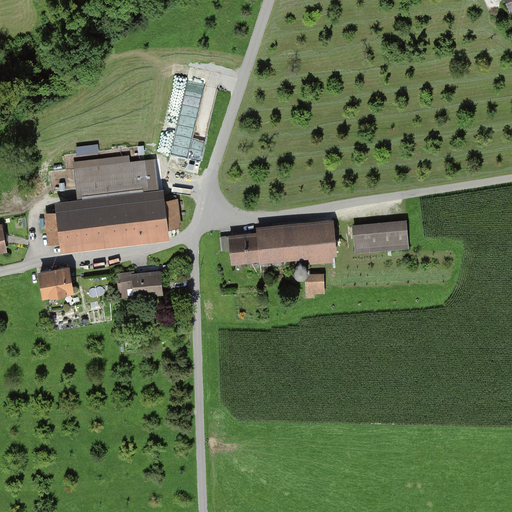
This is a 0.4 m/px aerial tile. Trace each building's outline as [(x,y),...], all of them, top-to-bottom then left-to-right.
[(171,154),(203,161),(214,109),(212,108),(217,87),(187,80),(171,154)] [(56,211),(45,212),(48,243),(59,242),(60,252),(170,239),(169,229),(183,228),(180,196),(166,198),(164,186),(151,187),(148,159),(129,161),(129,156),(74,162),(79,199),(55,201),(56,211)] [(258,231),(229,234),(232,265),(308,257),(309,264),(334,261),(333,255),(338,254),(335,218),(258,226),(258,231)] [(407,219),(354,224),(357,254),(410,248),(407,219)] [(4,223),(0,223),(0,252),(9,251),(4,223)] [(71,264),(40,269),(45,296),(76,291),(71,264)] [(135,270),(117,272),(119,297),(128,296),(127,287),(132,287),(133,296),(162,293),(159,269),(136,272),(135,270)] [(324,272),(306,273),(307,293),(325,293),(324,272)]
